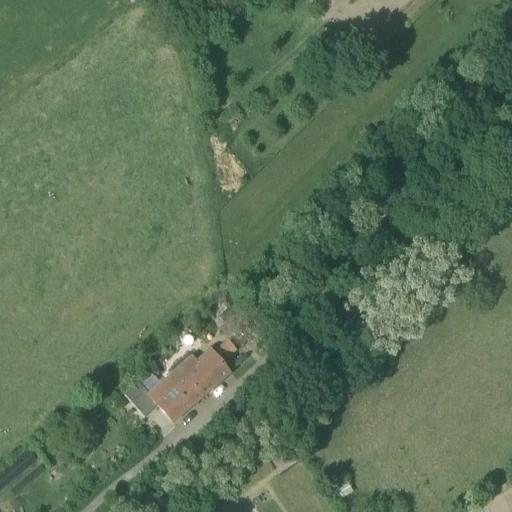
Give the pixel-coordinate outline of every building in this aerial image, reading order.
[(229,309),(219,317),(224,323),(233,315),(229,309)] [(227,344),(212,357),(220,367),(236,353),(227,344)] [(209,354),(198,364),(192,358),(160,385),(150,373),(123,397),(144,419),(156,408),(172,424),(228,375),(209,354)] [(83,405),(74,411),(78,418),(87,412),(83,405)] [(46,437),(51,444),(60,437),(59,437),(55,431),(46,437)] [(343,499),(353,493),(347,482),(337,489),(343,499)]
